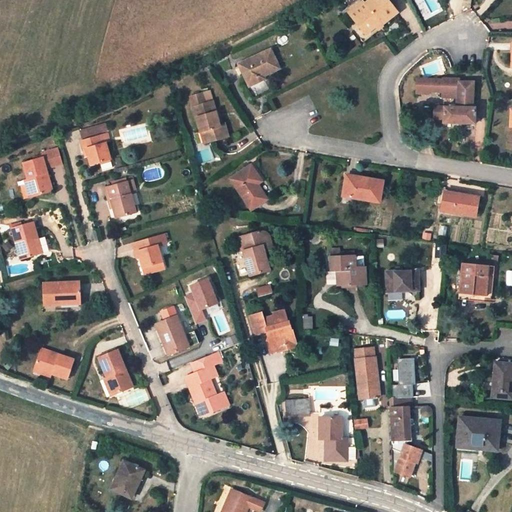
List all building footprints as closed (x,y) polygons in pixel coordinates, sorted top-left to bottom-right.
[(348,12),(350,15),(364,4),(362,0),(348,12)] [(397,13),(386,0),(369,0),(364,4),(350,15),(365,34),(375,27),(379,23),(382,26),(397,13)] [(239,65),(249,86),(259,81),(258,79),(263,76),(279,69),(270,50),(239,65)] [(222,74),(231,70),(229,60),(215,66),(222,74)] [(442,97),(457,97),(457,108),(434,107),(433,119),(443,120),(443,123),(475,124),(475,108),(473,108),(473,82),(460,82),(460,79),(442,79),(442,81),(442,92),(442,97)] [(430,80),(416,80),(416,93),(430,93),(430,91),(430,80)] [(442,81),(430,80),(430,91),(442,92),(442,81)] [(213,102),(193,108),(200,132),(206,130),(209,142),(228,137),(225,125),(223,125),(219,126),(215,112),(213,102)] [(203,144),(209,142),(206,130),(200,132),(203,144)] [(103,143),(105,143),(109,141),(106,133),(100,135),(103,143)] [(93,166),(111,160),(105,143),(103,143),(100,135),(81,141),(84,149),(87,148),(89,156),(93,166)] [(53,192),(46,169),(63,164),(59,149),(41,154),(43,158),(24,163),(29,179),(34,197),(53,192)] [(251,166),(232,179),(251,210),(267,199),(257,184),(254,180),(258,177),(251,166)] [(344,196),(380,202),(383,181),(363,178),(363,180),(347,177),(344,196)] [(28,199),(34,197),(29,179),(23,181),(28,199)] [(104,187),(108,201),(111,200),(114,208),(118,219),(137,213),(131,195),(129,191),(136,189),(133,179),(104,187)] [(438,188),(436,205),(443,206),(445,194),(454,196),(455,194),(455,191),(438,188)] [(478,198),(455,194),(454,196),(445,194),(443,206),(442,212),(475,217),(478,198)] [(34,222),(12,228),(22,260),(50,251),(46,237),(39,239),(34,222)] [(245,259),(250,275),(269,270),(264,251),(272,249),(267,233),(266,232),(264,231),(262,230),(238,237),(242,252),(245,251),(248,259),(245,259)] [(163,263),(158,246),(168,243),(165,234),(152,238),(133,243),(135,251),(139,250),(141,258),(143,268),(163,263)] [(337,286),(355,286),(366,285),(365,267),(355,267),(354,255),(340,256),(331,257),(331,273),(337,272),(337,286)] [(145,276),(164,270),(163,263),(143,268),(145,276)] [(489,266),(462,263),(459,294),(486,297),(489,266)] [(494,267),(489,266),(486,297),(459,294),(458,299),(491,303),(494,267)] [(418,272),(387,273),(387,292),(418,292),(418,272)] [(195,292),(185,296),(196,324),(208,319),(204,309),(221,302),(211,275),(191,282),(195,292)] [(80,283),(42,284),(44,305),(55,305),(64,305),(64,302),(81,302),(80,283)] [(258,297),(273,293),(270,284),(256,288),(258,297)] [(161,324),(176,317),(172,309),(157,315),(161,324)] [(272,315),(263,318),(261,311),(249,315),(254,335),(266,332),(268,337),(266,340),(270,351),(278,349),(277,346),(284,345),(285,349),(292,347),(295,341),(292,329),(291,330),(288,321),(287,321),(283,309),(272,312),(272,315)] [(161,324),(156,325),(169,356),(190,347),(177,317),(176,317),(161,324)] [(189,333),(193,344),(199,342),(196,331),(189,333)] [(75,360),(41,349),(35,368),(52,374),(68,379),(75,360)] [(361,399),(379,397),(374,358),(373,358),(372,349),(357,350),(358,360),(357,360),(361,399)] [(133,387),(117,351),(100,359),(108,378),(115,394),(133,387)] [(189,375),(194,387),(191,388),(197,402),(200,401),(206,416),(223,409),(217,394),(211,379),(217,376),(213,366),(213,365),(222,362),(218,351),(193,362),(197,372),(189,375)] [(416,367),(416,357),(398,358),(398,369),(391,369),(392,382),(393,382),(393,397),(414,396),(414,381),(424,381),(423,367),(416,367)] [(511,388),(511,364),(495,363),(492,397),(511,398),(511,388)] [(52,374),(35,368),(34,371),(51,377),(52,374)] [(111,397),(115,394),(108,378),(104,380),(111,397)] [(217,394),(223,409),(230,406),(224,391),(217,394)] [(362,400),(364,406),(377,403),(375,397),(362,400)] [(289,416),(317,414),(316,399),(292,400),(293,407),(286,407),(287,416),(289,416)] [(203,417),(206,416),(200,401),(197,402),(203,417)] [(410,439),(408,407),(396,408),(390,409),(391,440),(407,446),(407,439),(410,439)] [(326,461),(348,461),(348,460),(355,460),(355,447),(355,439),(347,439),(342,439),(342,436),(342,425),(342,418),(320,418),(320,436),(328,436),(328,439),(326,439),(326,461)] [(499,421),(460,418),(458,447),(497,450),(499,421)] [(367,428),(366,420),(355,422),(356,430),(367,428)] [(393,469),(409,476),(419,451),(407,446),(391,440),(393,469)] [(142,469),(124,461),(112,489),(131,498),(135,488),(134,488),(142,469)] [(134,488),(135,488),(143,470),(142,469),(134,488)] [(263,504),(232,491),(222,511),(245,511),(248,506),(260,511),(263,504)]
